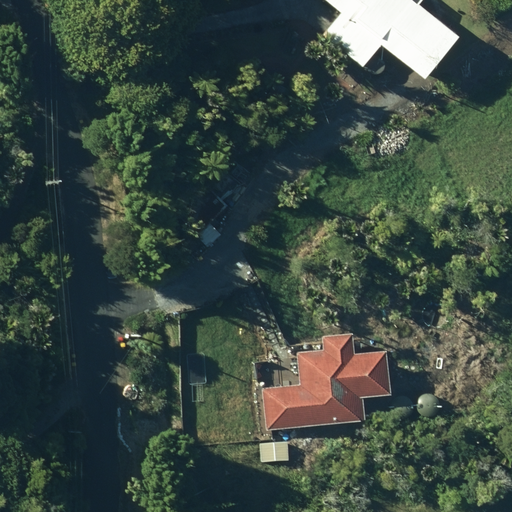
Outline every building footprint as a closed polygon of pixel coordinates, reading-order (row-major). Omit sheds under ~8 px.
[(387,44),(433,79),(466,36),(423,3),(425,0),(328,0),(345,12),(326,37),(368,68),(387,44)] [(342,78),(359,90),(370,74),(354,62),(342,78)] [(385,87),(398,98),(417,78),(404,67),(385,87)] [(179,216),(208,243),(227,221),(221,215),(230,205),(206,185),(179,216)] [(164,432),(174,441),(182,431),(173,422),(164,432)]
